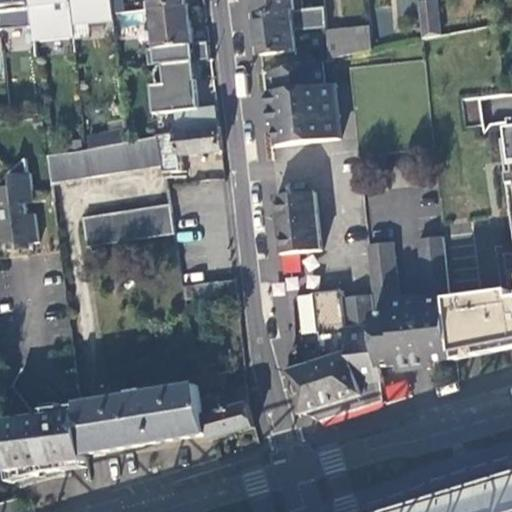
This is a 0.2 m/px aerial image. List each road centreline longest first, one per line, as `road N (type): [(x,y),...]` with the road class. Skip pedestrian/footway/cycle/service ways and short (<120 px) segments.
road 1 (residential): [(287,470),(221,0)]
road 2 (primary): [(511,406),(287,470)]
road 3 (primary): [(287,470),(138,511)]
road 4 (primary): [(380,511),(511,469)]
